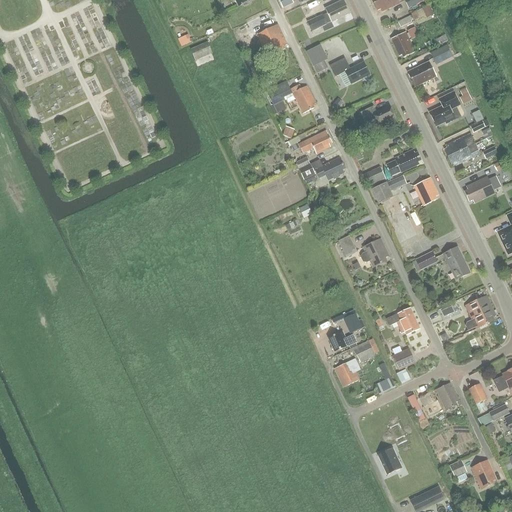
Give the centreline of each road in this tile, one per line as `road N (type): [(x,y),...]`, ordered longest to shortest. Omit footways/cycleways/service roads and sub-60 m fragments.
road 1 (residential): [(272,0),(452,375)]
road 2 (tertiary): [(511,316),(358,0)]
